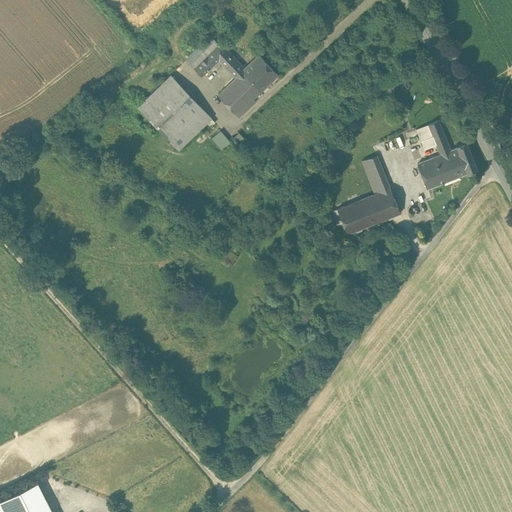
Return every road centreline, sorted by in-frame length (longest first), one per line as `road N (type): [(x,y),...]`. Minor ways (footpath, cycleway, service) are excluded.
road 1 (track): [(227,496),(0,237)]
road 2 (secondary): [(511,190),(407,0)]
